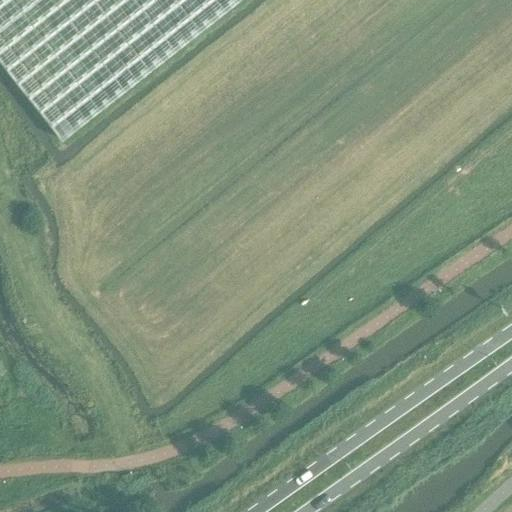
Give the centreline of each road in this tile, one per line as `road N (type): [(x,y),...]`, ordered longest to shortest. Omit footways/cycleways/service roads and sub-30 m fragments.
road 1 (primary): [(511,332),(257,511)]
road 2 (primary): [(307,511),(511,366)]
